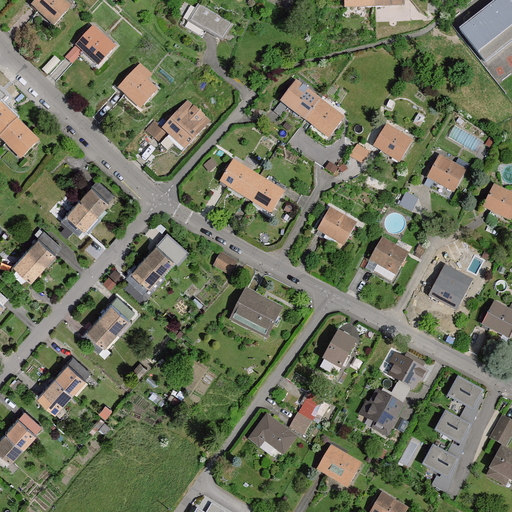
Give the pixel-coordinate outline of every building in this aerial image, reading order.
[(61,0),(37,0),(32,5),(40,12),(43,9),(57,22),(70,8),(61,0)] [(375,0),(345,0),(346,5),(366,5),(366,8),(376,8),(375,0)] [(404,0),(375,0),(376,8),(384,8),(384,3),(404,2),(404,0)] [(511,0),(500,0),(460,32),(485,65),(511,43),(511,0)] [(201,4),(191,21),(223,40),(233,24),(201,4)] [(93,28),(77,45),(84,52),(87,49),(102,63),(115,49),(93,28)] [(140,66),(120,89),(127,95),(129,92),(145,106),(157,92),(145,82),(151,75),(140,66)] [(296,84),(283,102),(289,108),(292,105),(308,117),(320,102),(296,84)] [(320,102),(308,117),(306,120),(313,126),(315,122),(332,136),(343,120),(320,102)] [(188,103),(164,129),(171,135),(167,139),(183,153),(210,123),(188,103)] [(0,105),(0,131),(4,135),(17,122),(0,105)] [(17,122),(4,135),(1,138),(8,144),(10,142),(24,156),(38,143),(17,122)] [(387,127),(374,147),(382,152),(385,148),(402,159),(412,143),(387,127)] [(368,163),(374,150),(361,144),(354,157),(368,163)] [(439,158),(428,179),(436,183),(438,180),(456,190),(466,173),(439,158)] [(234,163),(221,182),(229,187),(231,184),(249,194),(259,178),(234,163)] [(284,194),(259,178),(249,194),(247,198),(254,203),(256,200),(274,211),(284,194)] [(93,186),(106,197),(110,192),(97,180),(92,185),(93,186)] [(454,193),(456,190),(438,180),(436,183),(454,193)] [(454,193),(436,183),(432,189),(451,200),(454,193)] [(93,186),(81,200),(96,213),(108,199),(106,197),(93,186)] [(511,195),(494,187),(484,208),(492,212),(494,208),(511,216),(511,195)] [(409,191),(402,204),(415,210),(421,197),(409,191)] [(81,200),(69,213),(81,224),(83,227),(96,213),(81,200)] [(330,211),(319,231),(327,235),(328,232),(346,242),(356,226),(330,211)] [(75,230),(81,224),(69,213),(68,213),(62,219),(75,230)] [(39,237),(40,238),(52,249),(57,243),(44,232),(39,237)] [(40,238),(28,252),(42,265),(54,251),(52,249),(40,238)] [(156,244),(157,244),(170,255),(174,249),(161,238),(156,244)] [(382,241),(371,260),(378,264),(396,275),(408,256),(382,241)] [(157,244),(145,258),(160,271),(172,257),(170,255),(157,244)] [(28,252),(16,266),(28,276),(30,279),(42,265),(28,252)] [(238,263),(221,254),(215,266),(231,275),(238,263)] [(145,258),(133,272),(145,283),(148,285),(160,271),(145,258)] [(396,275),(378,264),(374,271),(392,282),(396,275)] [(28,276),(16,266),(15,265),(10,271),(23,282),(28,276)] [(114,287),(124,273),(117,268),(107,282),(114,287)] [(145,283),(133,272),(132,271),(127,277),(140,288),(145,283)] [(441,277),(430,297),(438,301),(440,298),(459,307),(468,291),(441,277)] [(282,308),(247,290),(234,315),(256,327),(254,331),(267,338),(282,308)] [(112,303),(113,304),(125,314),(130,309),(117,297),(112,303)] [(113,304),(101,317),(115,330),(127,316),(125,314),(113,304)] [(511,313),(494,304),(483,325),(492,329),(494,325),(511,335),(511,334),(511,313)] [(101,317),(89,331),(101,342),(103,344),(115,330),(101,317)] [(101,342),(89,331),(88,330),(83,336),(96,348),(101,342)] [(339,334),(326,359),(341,368),(355,343),(339,334)] [(68,363),(69,364),(76,370),(80,373),(81,374),(86,369),(73,357),(68,363)] [(69,364),(57,377),(71,390),(83,376),(81,374),(80,373),(76,370),(69,364)] [(57,377),(45,391),(57,402),(59,404),(71,390),(57,377)] [(484,392),(459,378),(449,397),(474,411),(484,392)] [(410,390),(398,384),(390,397),(377,391),(370,404),(367,403),(360,415),(376,424),(374,427),(387,434),(410,390)] [(57,402),(45,391),(44,390),(39,396),(52,407),(57,402)] [(309,393),(301,404),(316,413),(323,417),(329,406),(309,393)] [(19,418),(19,419),(32,430),(37,424),(23,412),(19,418)] [(312,421),(299,413),(291,427),(304,435),(312,421)] [(471,426),(446,413),(436,432),(461,445),(471,426)] [(266,415),(250,438),(259,444),(264,438),(284,452),(295,436),(266,415)] [(511,422),(502,417),(491,438),(505,446),(511,433),(511,422)] [(19,419),(8,433),(22,445),(34,432),(32,430),(19,419)] [(8,433),(0,441),(0,450),(7,457),(10,459),(22,445),(8,433)] [(409,464),(418,442),(410,439),(402,461),(409,464)] [(458,461),(433,447),(423,466),(448,479),(458,461)] [(330,449),(320,466),(351,484),(361,466),(330,449)] [(511,479),(511,455),(503,451),(490,476),(501,482),(505,475),(511,479)] [(403,511),(380,498),(371,511),(403,511)]
